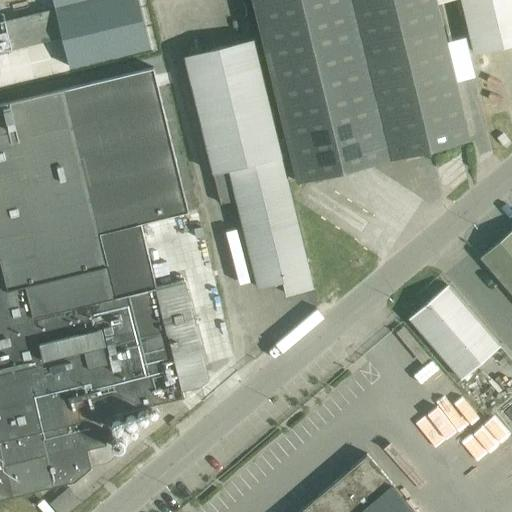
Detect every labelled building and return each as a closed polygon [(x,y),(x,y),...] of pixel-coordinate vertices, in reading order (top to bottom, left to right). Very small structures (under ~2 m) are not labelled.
[(53,0),(56,8),(88,0),(53,0)] [(88,0),(56,8),(58,17),(63,37),(70,66),(150,47),(138,0),(88,0)] [(254,0),(259,17),(299,182),(356,168),(471,140),(436,0),(254,0)] [(511,45),(511,0),(462,0),(476,55),(511,45)] [(313,287),(253,39),(185,55),(221,204),(237,200),(258,287),(283,281),(286,294),(313,287)] [(157,286),(155,287),(140,224),(188,212),(152,68),(0,104),(0,499),(0,500),(12,497),(54,487),(74,482),(90,468),(86,449),(105,445),(102,428),(99,418),(184,397),(182,389),(200,385),(208,379),(184,280),(157,287),(157,286)] [(487,118),(490,129),(502,126),(500,115),(487,118)] [(511,229),(481,256),(511,292),(511,229)] [(500,346),(448,285),(410,318),(462,379),(500,346)] [(417,511),(367,454),(299,511),(417,511)]
